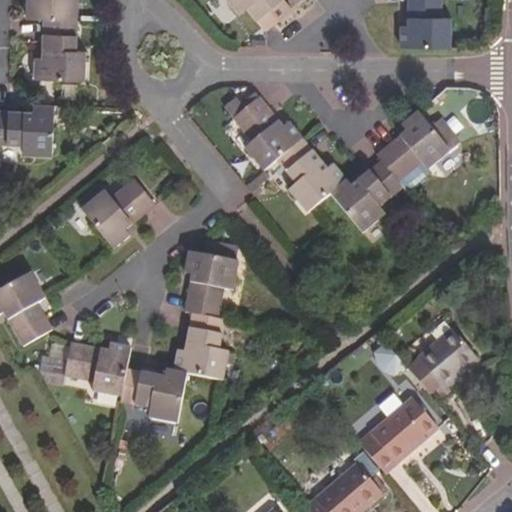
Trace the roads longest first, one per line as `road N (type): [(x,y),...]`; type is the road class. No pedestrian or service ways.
road 1 (residential): [(91,306),(228,194),(164,110),(162,88)]
road 2 (residential): [(278,71),(352,134),(410,69)]
